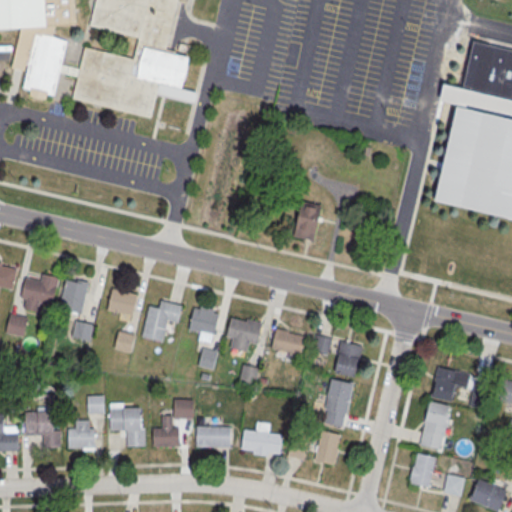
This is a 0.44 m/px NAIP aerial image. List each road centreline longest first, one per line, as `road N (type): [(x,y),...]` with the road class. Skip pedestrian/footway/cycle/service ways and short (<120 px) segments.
road 1 (tertiary): [(408,311),(0,215)]
road 2 (residential): [(353,511),(228,486),(0,489)]
road 3 (residential): [(408,311),(362,511)]
